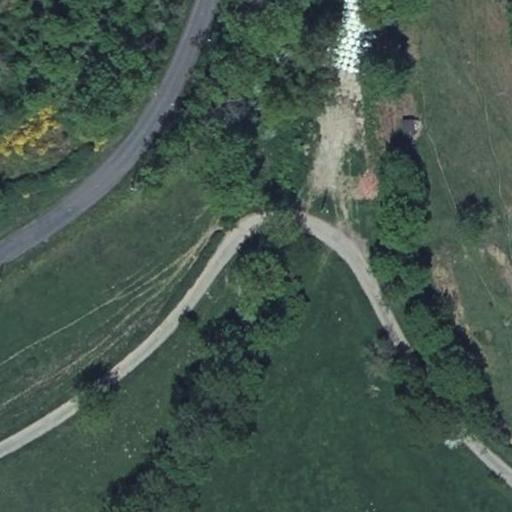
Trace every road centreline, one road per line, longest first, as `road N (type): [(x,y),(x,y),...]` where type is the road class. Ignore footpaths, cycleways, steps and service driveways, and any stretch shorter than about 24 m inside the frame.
road 1 (unclassified): [(0,440),(133,371),(231,235),(315,217),(511,470)]
road 2 (secondary): [(0,254),(98,184),(145,134),(206,0)]
